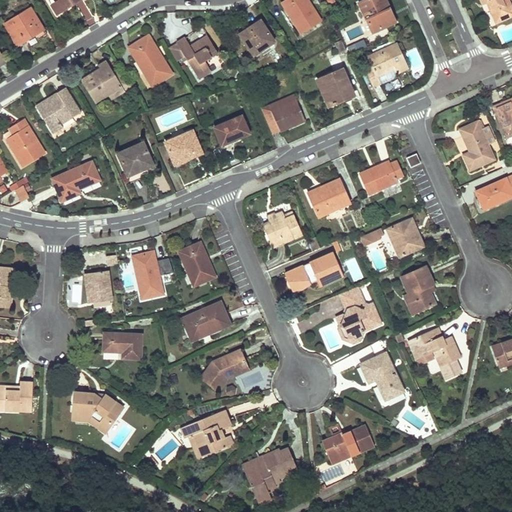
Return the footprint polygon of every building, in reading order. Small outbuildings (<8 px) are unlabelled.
[(48,0),(57,13),(77,0),(48,0)] [(307,4),(308,4),(309,3),(306,0),(283,0),(281,2),(286,9),(300,33),(320,21),(311,6),(309,7),(307,4)] [(389,9),(385,0),(363,0),(358,2),(371,32),(391,23),(385,10),(389,9)] [(480,0),(483,4),(488,1),(490,5),(488,6),(496,22),(511,15),(511,12),(506,0),(480,0)] [(4,24),(17,45),(43,29),(30,8),(4,24)] [(282,12),(296,36),(300,33),(286,9),(282,12)] [(250,30),(262,23),(260,20),(249,28),(250,30)] [(250,30),(249,28),(240,34),(254,56),(274,42),(262,23),(250,30)] [(190,47),(207,36),(202,27),(185,38),(190,47)] [(154,50),(156,49),(148,35),(129,47),(152,86),(171,74),(158,52),(156,53),(154,50)] [(218,53),(207,36),(190,47),(185,38),(168,48),(176,62),(185,56),(199,79),(212,72),(205,61),(218,53)] [(339,52),(345,49),(340,39),(335,42),(339,52)] [(373,87),(377,85),(381,84),(377,76),(395,68),(397,73),(407,68),(397,44),(369,57),(372,65),(365,69),(373,87)] [(281,61),(279,55),(272,58),(276,64),(281,61)] [(98,72),(96,69),(81,79),(95,102),(108,94),(111,98),(123,91),(105,61),(98,65),(101,70),(98,72)] [(377,76),(381,84),(392,79),(397,73),(395,68),(377,76)] [(328,106),(346,98),(345,95),(353,91),(343,69),(316,81),(328,106)] [(49,104),(47,101),(36,107),(53,134),(63,127),(61,124),(59,121),(70,115),(72,117),(81,111),(66,86),(56,91),(58,94),(50,99),(52,102),(49,104)] [(50,99),(58,94),(56,91),(35,104),(36,107),(47,101),(49,104),(52,102),(50,99)] [(262,109),(273,134),(305,120),(294,95),(262,109)] [(511,98),(492,107),(506,138),(511,134),(511,98)] [(61,124),(72,117),(70,115),(59,121),(61,124)] [(231,142),(230,140),(230,139),(239,135),(240,138),(250,134),(242,116),(214,128),(222,145),(231,142)] [(13,126),(18,133),(14,135),(7,140),(23,165),(44,152),(24,120),(13,126)] [(466,147),(468,147),(469,146),(471,152),(462,155),(469,170),(494,159),(488,145),(480,128),(477,121),(459,129),(466,147)] [(18,133),(13,126),(10,129),(14,135),(18,133)] [(494,143),(487,126),(485,127),(480,128),(488,145),(494,143)] [(173,161),(185,156),(187,160),(202,153),(192,130),(165,143),(173,161)] [(116,154),(126,177),(151,166),(141,143),(116,154)] [(415,154),(406,158),(410,167),(419,164),(415,154)] [(187,160),(185,156),(173,161),(175,165),(187,160)] [(372,172),(370,170),(359,175),(368,195),(398,182),(397,180),(404,177),(396,161),(390,164),(388,160),(381,163),(382,167),(372,172)] [(79,193),(78,190),(77,187),(80,186),(81,187),(99,180),(91,161),(51,178),(61,201),(79,193)] [(476,191),(480,200),(483,209),(511,196),(511,175),(506,178),(476,191)] [(26,184),(24,181),(22,178),(15,182),(19,188),(26,184)] [(319,192),(318,190),(317,188),(307,193),(317,217),(349,203),(339,179),(320,187),(322,191),(319,192)] [(277,220),(272,222),(272,221),(269,222),(262,225),(272,247),(302,235),(293,215),(285,218),(281,210),(274,213),(277,220)] [(277,220),(274,213),(266,217),(269,222),(272,221),(272,222),(277,220)] [(412,229),(413,228),(415,228),(411,219),(387,229),(399,256),(423,246),(416,230),(413,232),(412,229)] [(381,229),(362,237),(365,245),(381,239),(380,236),(384,234),(381,229)] [(314,250),(320,248),(315,236),(309,238),(314,250)] [(203,258),(206,257),(200,243),(179,252),(194,286),(214,277),(207,261),(205,262),(203,258)] [(154,251),(132,256),(141,298),(163,294),(159,277),(156,262),(154,251)] [(335,259),(333,253),(321,258),(324,264),(335,259)] [(116,255),(105,256),(106,264),(117,263),(116,255)] [(319,285),(323,283),(326,281),(327,282),(334,278),(335,279),(342,274),(335,259),(324,264),(321,258),(285,274),(291,287),(308,280),(310,284),(317,281),(319,285)] [(167,259),(156,262),(159,277),(170,274),(167,259)] [(0,306),(1,307),(1,302),(2,298),(7,298),(8,283),(12,283),(14,268),(0,266),(0,306)] [(434,284),(426,267),(402,277),(409,294),(417,312),(436,304),(428,286),(434,284)] [(108,271),(88,274),(92,302),(112,300),(108,271)] [(310,284),(308,280),(291,287),(293,291),(303,289),(310,284)] [(1,302),(1,307),(10,308),(12,283),(8,283),(7,298),(2,298),(1,302)] [(365,304),(357,286),(338,294),(345,309),(349,311),(347,316),(343,315),(336,317),(340,325),(347,328),(349,334),(347,340),(353,343),(360,340),(363,331),(381,323),(372,303),(367,305),(367,303),(365,304)] [(405,296),(412,314),(417,312),(409,294),(405,296)] [(191,337),(199,334),(207,330),(208,333),(230,324),(221,302),(183,318),(191,337)] [(347,328),(340,325),(338,329),(342,339),(347,340),(349,334),(347,328)] [(442,340),(437,328),(408,340),(416,358),(431,352),(434,351),(446,379),(461,372),(455,360),(459,358),(450,336),(442,340)] [(120,351),(121,351),(121,350),(125,351),(125,357),(141,358),(142,334),(106,332),(105,350),(120,351)] [(502,347),(493,350),(498,364),(511,359),(511,339),(501,344),(502,347)] [(218,359),(212,362),(200,378),(217,391),(228,377),(237,373),(241,380),(252,375),(249,368),(241,349),(224,357),(225,359),(219,362),(218,359)] [(369,383),(379,378),(381,383),(378,385),(385,400),(404,392),(385,352),(360,364),(369,383)] [(433,359),(431,352),(416,358),(419,366),(433,359)] [(511,363),(511,359),(498,364),(499,367),(511,363)] [(20,382),(19,387),(19,391),(0,390),(0,409),(31,411),(32,383),(20,382)] [(226,387),(227,396),(235,395),(234,386),(226,387)] [(80,407),(79,411),(79,415),(91,416),(99,422),(96,426),(105,432),(123,408),(106,396),(103,400),(94,394),(76,392),(75,406),(80,407)] [(88,420),(96,426),(99,422),(91,416),(79,415),(79,411),(80,407),(75,406),(73,418),(88,420)] [(222,411),(228,426),(231,425),(225,409),(222,411)] [(201,457),(230,445),(226,436),(221,438),(218,431),(228,426),(222,411),(184,426),(189,437),(192,435),(201,457)] [(332,437),(342,433),(338,424),(328,428),(332,437)] [(347,435),(343,436),(342,433),(332,437),(322,442),(330,460),(348,452),(350,456),(373,445),(364,425),(346,433),(347,435)] [(184,437),(185,438),(189,437),(184,426),(180,428),(181,429),(184,437)] [(287,447),(284,448),(280,450),(279,448),(262,456),(264,461),(261,462),(260,461),(248,467),(251,475),(246,477),(258,504),(271,499),(263,479),(270,476),(274,483),(280,480),(279,477),(290,472),(288,468),(295,465),(287,447)] [(332,464),(350,456),(348,452),(330,460),(332,464)] [(157,464),(153,459),(147,464),(151,469),(157,464)]
